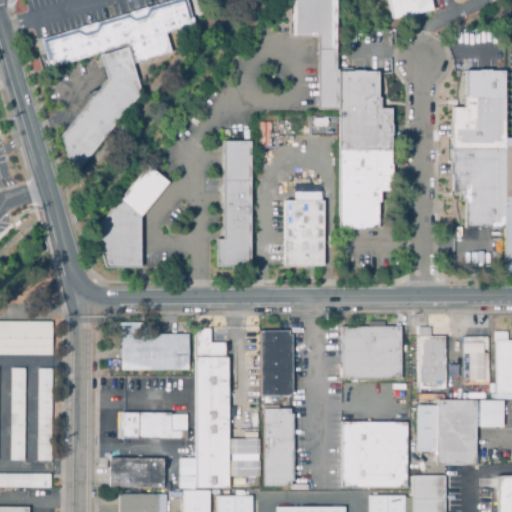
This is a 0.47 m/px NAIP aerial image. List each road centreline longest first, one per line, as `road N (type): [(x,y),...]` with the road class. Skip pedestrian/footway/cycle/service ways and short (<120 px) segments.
road 1 (tertiary): [(511,303),(89,295),(54,208),(8,36)]
road 2 (residential): [(418,303),(421,64)]
road 3 (residential): [(82,511),(81,319),(89,295)]
